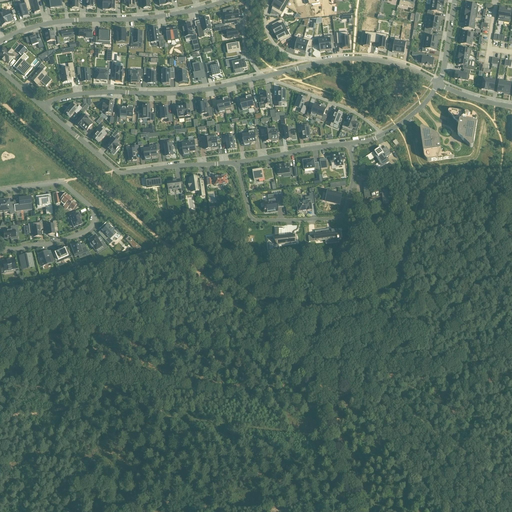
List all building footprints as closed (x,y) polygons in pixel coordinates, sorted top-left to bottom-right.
[(23,0),(24,5),(19,6),(22,18),(29,17),(27,13),(30,12),(26,0),(23,0)] [(30,0),(26,0),(30,12),(31,12),(30,11),(33,10),(34,14),(40,12),(37,0),(31,2),(30,0)] [(78,0),(71,0),(72,9),(79,9),(78,0)] [(149,0),(142,0),(144,9),(150,9),(149,0)] [(275,1),(271,6),(272,7),(274,8),(273,11),(280,15),(280,16),(281,16),(286,7),(275,1)] [(442,14),(443,8),(443,7),(430,5),(429,11),(428,11),(427,14),(433,15),(434,12),(442,14)] [(504,23),(506,10),(506,9),(500,8),(498,22),(504,23)] [(228,13),(223,13),(225,25),(235,23),(234,20),(238,19),(238,16),(239,16),(238,11),(234,12),(234,10),(228,11),(228,13)] [(477,19),(478,12),(466,11),(466,10),(465,17),(466,17),(475,18),(477,19)] [(8,11),(2,14),(7,25),(13,22),(8,11)] [(439,26),(440,20),(433,18),(433,15),(427,14),(427,18),(429,18),(428,24),(439,26)] [(202,25),(197,26),(199,38),(204,37),(203,32),(211,30),(209,18),(201,20),(202,25)] [(272,28),(271,29),(275,35),(286,29),(282,20),(273,24),(274,27),(272,28)] [(438,32),(439,26),(428,24),(426,23),(424,33),(430,34),(431,30),(438,32)] [(190,24),(182,25),(186,40),(190,39),(191,41),(192,41),(193,46),(198,45),(196,33),(192,33),(192,32),(193,32),(192,28),(191,28),(190,24)] [(170,28),(166,28),(167,42),(172,41),(171,37),(174,37),(175,41),(179,40),(176,27),(172,28),(172,29),(170,29),(170,28)] [(231,27),(221,29),(222,35),(227,34),(228,39),(238,38),(237,31),(231,32),(231,27)] [(152,29),(149,29),(151,43),(159,42),(160,48),(164,47),(163,36),(159,37),(159,36),(159,33),(158,33),(158,28),(155,28),(152,29)] [(286,29),(275,35),(278,41),(280,40),(282,42),(291,37),(286,29)] [(80,31),(80,37),(86,37),(86,39),(92,39),(91,43),(94,44),(95,37),(92,37),(92,32),(91,32),(91,30),(86,30),(86,31),(80,31)] [(96,37),(95,44),(104,44),(104,42),(110,42),(111,31),(99,30),(99,37),(96,37)] [(54,31),(45,33),(47,43),(55,41),(55,46),(60,45),(59,38),(55,38),(54,31)] [(62,37),(59,37),(60,43),(64,43),(63,38),(74,36),(73,31),(61,33),(62,37)] [(118,40),(117,40),(117,45),(129,44),(130,38),(126,38),(126,31),(118,31),(118,40)] [(131,37),(131,47),(138,48),(138,44),(142,44),(142,32),(134,32),(134,38),(131,37)] [(364,36),(363,42),(364,43),(363,47),(370,48),(370,43),(375,43),(376,33),(365,32),(365,36),(364,36)] [(348,33),(336,33),(337,45),(341,44),(342,44),(342,49),(349,49),(349,44),(350,44),(349,36),(348,36),(348,33)] [(376,33),(375,43),(379,44),(378,49),(385,50),(387,35),(376,33)] [(437,39),(430,38),(431,35),(425,34),(423,43),(436,45),(437,44),(438,44),(438,40),(437,40),(437,39)] [(33,36),(24,39),(24,40),(26,39),(27,44),(32,43),(33,46),(38,44),(39,49),(44,47),(41,39),(37,40),(36,37),(34,37),(33,36)] [(333,36),(324,37),(326,51),(332,50),(331,44),(334,43),(333,36)] [(295,37),(293,43),(296,44),(294,50),(300,52),(304,38),(303,39),(295,37)] [(324,39),(315,40),(316,46),(319,45),(320,52),(326,51),(324,37),(324,39)] [(304,38),(300,52),(306,53),(308,47),(311,48),(313,41),(304,38)] [(391,39),(390,46),(393,46),(392,53),(398,54),(400,40),(395,39),(394,40),(391,39)] [(400,40),(398,54),(404,55),(405,48),(409,49),(410,43),(401,41),(401,40),(400,40)] [(436,51),(437,45),(436,45),(423,43),(422,52),(428,53),(428,50),(436,51)] [(227,52),(226,53),(226,58),(234,57),(234,54),(241,52),(239,44),(226,46),(227,52)] [(23,46),(17,52),(21,55),(26,49),(23,46)] [(0,52),(0,56),(2,58),(1,59),(5,62),(5,61),(8,64),(14,57),(11,54),(13,52),(10,49),(8,52),(4,49),(0,53),(0,52)] [(47,52),(38,57),(43,61),(49,57),(47,52)] [(426,55),(413,53),(412,56),(420,57),(419,64),(425,65),(429,66),(433,66),(434,59),(426,58),(426,55)] [(25,54),(17,63),(21,66),(17,70),(25,77),(33,69),(25,62),(29,58),(25,54)] [(235,59),(226,61),(227,65),(233,64),(235,74),(240,73),(240,70),(247,68),(246,63),(245,63),(244,61),(236,62),(235,59)] [(472,67),(472,62),(468,61),(459,60),(458,60),(458,65),(463,66),(463,69),(474,71),(474,67),(472,67)] [(69,69),(61,70),(63,83),(71,82),(71,76),(73,76),(75,76),(73,63),(68,64),(69,69)] [(113,63),(113,74),(116,74),(115,81),(122,82),(123,77),(124,77),(124,72),(123,72),(123,68),(117,67),(117,64),(113,63)] [(203,63),(191,66),(194,79),(198,78),(198,81),(201,80),(200,74),(205,73),(203,63)] [(210,63),(206,64),(207,73),(211,72),(212,77),(220,75),(218,63),(210,65),(210,63)] [(42,64),(29,79),(31,78),(32,79),(31,81),(32,80),(38,86),(41,82),(46,87),(48,85),(47,85),(50,81),(46,77),(47,75),(43,71),(45,69),(41,65),(42,65),(42,64)] [(81,67),(77,68),(78,76),(80,75),(80,78),(81,78),(82,82),(90,82),(90,76),(92,76),(91,70),(89,70),(81,71),(81,67)] [(162,76),(162,80),(162,85),(166,85),(166,84),(169,84),(169,79),(170,79),(175,79),(174,68),(170,68),(170,71),(162,71),(162,76)] [(97,72),(96,80),(101,80),(101,81),(103,81),(108,81),(108,69),(103,69),(103,72),(97,72)] [(144,69),(144,75),(148,75),(147,83),(155,84),(155,73),(151,73),(151,69),(144,69)] [(130,72),(130,76),(131,77),(131,84),(139,84),(139,77),(143,77),(143,70),(138,70),(138,72),(130,72)] [(468,81),(469,75),(470,75),(470,71),(464,70),(463,74),(456,73),(455,79),(458,80),(462,81),(462,80),(468,81)] [(187,71),(178,72),(179,84),(181,84),(187,83),(187,71)] [(275,98),(275,106),(281,106),(281,103),(286,103),(286,90),(283,90),(283,89),(282,89),(282,90),(278,90),(278,98),(275,98)] [(262,104),(260,104),(260,109),(265,108),(265,105),(271,104),(270,94),(263,95),(264,97),(261,97),(261,98),(260,98),(261,102),(262,102),(262,104)] [(252,96),(245,98),(246,100),(248,110),(254,109),(254,110),(258,109),(257,103),(253,104),(252,96)] [(299,97),(295,107),(299,109),(298,112),(304,114),(306,108),(303,106),(306,100),(302,98),(303,98),(301,98),(299,97)] [(229,98),(222,100),(223,101),(225,112),(225,111),(231,110),(231,112),(235,111),(234,105),(230,106),(229,98)] [(241,107),(238,107),(239,114),(243,113),(242,111),(248,110),(246,100),(240,101),(241,107)] [(103,105),(102,110),(103,110),(103,111),(106,112),(105,115),(108,115),(112,116),(112,111),(113,103),(107,103),(107,102),(103,101),(103,105)] [(218,108),(215,109),(216,115),(226,113),(225,111),(225,112),(223,101),(217,103),(218,108)] [(68,109),(65,113),(67,114),(66,115),(67,116),(68,115),(70,118),(75,112),(78,114),(82,109),(80,107),(74,102),(70,107),(69,106),(67,108),(68,109)] [(202,102),(200,103),(201,115),(206,114),(206,117),(212,116),(211,108),(208,109),(207,102),(203,102),(202,102)] [(87,104),(80,112),(83,115),(90,107),(87,104)] [(309,109),(307,115),(316,119),(316,118),(320,107),(314,105),(312,111),(309,109)] [(320,107),(316,118),(316,119),(322,121),(321,121),(325,122),(327,116),(324,115),(326,108),(320,105),(320,107)] [(127,109),(126,119),(127,119),(132,120),(132,122),(136,123),(136,115),(133,115),(134,107),(127,107),(127,109)] [(143,107),(143,119),(148,119),(148,121),(154,121),(154,114),(150,114),(150,107),(147,107),(145,107),(143,107)] [(117,113),(117,120),(126,121),(127,119),(126,119),(127,109),(121,108),(121,114),(117,113)] [(161,113),(159,114),(160,117),(161,117),(161,120),(166,119),(166,122),(172,122),(172,115),(168,115),(168,108),(164,108),(163,108),(163,109),(160,109),(161,113)] [(420,130),(420,131),(421,134),(424,157),(424,158),(424,159),(425,159),(425,160),(426,161),(427,161),(428,162),(429,162),(430,162),(453,158),(468,156),(469,156),(470,155),(471,155),(471,154),(472,154),(472,153),(472,152),(473,146),(477,120),(477,119),(477,118),(477,117),(476,116),(475,115),(474,115),(473,114),(472,114),(450,111),(449,111),(448,111),(448,112),(448,113),(448,114),(449,114),(447,125),(435,131),(430,132),(424,129),(423,129),(422,129),(421,129),(420,130)] [(330,118),(327,125),(333,127),(334,125),(338,126),(339,122),(341,123),(342,120),(341,119),(342,115),(340,114),(340,113),(339,113),(335,112),(333,119),(330,118)] [(85,114),(77,124),(82,128),(90,118),(85,114)] [(90,118),(82,128),(82,129),(85,132),(86,131),(86,132),(95,122),(90,118)] [(344,123),(342,128),(343,128),(352,131),(353,128),(355,129),(357,130),(359,124),(357,123),(358,123),(355,122),(356,120),(350,118),(347,124),(344,123)] [(98,133),(94,138),(96,140),(96,141),(97,142),(98,141),(99,143),(107,134),(103,131),(105,129),(101,125),(96,130),(98,133)] [(309,125),(298,126),(299,133),(302,133),(303,140),(307,139),(307,140),(308,139),(310,139),(310,134),(311,134),(311,130),(309,130),(309,125)] [(276,128),(270,129),(270,130),(272,141),(273,141),(273,142),(278,141),(277,140),(278,140),(276,128)] [(265,129),(260,130),(261,136),(265,135),(266,142),(272,141),(270,130),(265,131),(265,129)] [(291,129),(285,130),(286,140),(292,139),(292,138),(295,137),(294,131),(291,131),(291,129)] [(258,130),(248,131),(248,133),(250,143),(256,142),(255,137),(258,136),(258,130)] [(242,132),(239,132),(239,139),(243,138),(244,146),(250,145),(250,143),(248,133),(242,134),(242,132)] [(233,135),(223,136),(223,143),(227,143),(228,150),(231,149),(231,150),(233,150),(233,149),(235,149),(234,144),(236,144),(235,140),(234,141),(233,135)] [(115,138),(107,148),(112,152),(113,150),(115,152),(116,152),(119,149),(119,148),(120,147),(118,145),(120,143),(115,138)] [(197,139),(188,140),(188,144),(190,153),(196,152),(195,146),(198,145),(197,139)] [(171,141),(161,143),(162,149),(165,149),(166,156),(170,156),(171,156),(171,155),(173,155),(173,150),(174,150),(174,147),(172,147),(171,141)] [(182,141),(178,142),(179,148),(183,147),(184,155),(190,154),(190,153),(188,144),(182,145),(182,141)] [(156,146),(150,147),(151,158),(152,157),(157,157),(157,151),(159,151),(160,150),(159,144),(156,145),(156,146)] [(132,150),(128,150),(129,161),(132,161),(133,161),(137,160),(136,153),(139,153),(138,147),(138,146),(134,146),(132,147),(132,150)] [(144,146),(140,147),(141,153),(144,153),(145,160),(152,159),(151,158),(150,147),(144,148),(144,146)] [(380,148),(372,152),(375,157),(377,156),(382,163),(388,159),(386,158),(391,155),(389,152),(385,155),(380,148)] [(344,161),(344,156),(342,156),(342,155),(336,156),(337,156),(331,157),(332,163),(337,163),(337,167),(343,166),(342,161),(344,161)] [(314,163),(314,160),(303,161),(304,170),(314,169),(315,171),(320,171),(319,163),(314,163)] [(297,177),(296,168),(292,168),(292,169),(289,169),(289,165),(288,165),(281,166),(277,166),(277,167),(278,175),(278,176),(283,176),(283,174),(289,174),(290,174),(290,173),(292,173),(293,177),(297,177)] [(269,179),(273,179),(273,171),(268,172),(268,169),(253,171),(254,181),(259,180),(259,183),(269,181),(269,179)] [(226,176),(213,177),(214,185),(222,184),(222,186),(227,185),(227,184),(226,176)] [(199,182),(198,177),(189,179),(190,183),(189,183),(190,188),(192,188),(193,192),(198,191),(199,195),(204,194),(203,181),(199,182)] [(147,181),(146,181),(147,187),(147,188),(162,186),(162,184),(161,179),(156,180),(156,179),(147,180),(147,181)] [(180,182),(180,181),(176,181),(176,180),(173,180),(173,181),(168,182),(169,190),(180,188),(181,192),(184,191),(183,182),(180,182)] [(387,189),(364,192),(365,201),(365,200),(382,198),(383,206),(389,205),(387,189)] [(328,193),(326,201),(339,205),(341,199),(341,196),(339,196),(328,193)] [(310,202),(297,203),(298,212),(303,211),(306,211),(307,211),(312,211),(311,204),(314,204),(313,194),(309,194),(310,202)] [(73,201),(65,195),(60,200),(62,202),(61,203),(64,206),(65,205),(68,207),(69,206),(72,209),(76,205),(72,202),(73,201)] [(264,202),(265,213),(277,211),(277,207),(283,206),(281,195),(272,197),(272,201),(264,202)] [(48,215),(53,214),(51,205),(50,205),(49,198),(44,199),(44,196),(36,197),(37,208),(45,207),(45,209),(49,209),(49,212),(48,213),(48,215)] [(20,205),(14,206),(15,212),(15,211),(31,209),(31,210),(30,197),(19,199),(20,205)] [(5,200),(2,200),(4,213),(10,212),(10,215),(15,214),(13,204),(9,205),(8,200),(5,201),(5,200)] [(75,215),(74,212),(68,215),(70,218),(72,222),(71,222),(74,228),(82,225),(79,218),(80,218),(78,214),(75,215)] [(57,221),(53,222),(53,224),(49,224),(49,225),(44,226),(45,232),(47,232),(48,235),(49,235),(49,236),(53,236),(53,235),(54,234),(54,231),(58,230),(57,221)] [(39,223),(39,226),(32,227),(32,224),(28,225),(29,232),(32,231),(33,238),(41,237),(40,229),(43,229),(42,223),(39,223)] [(17,226),(11,227),(11,230),(7,231),(7,232),(3,232),(4,239),(7,238),(7,239),(8,238),(11,238),(11,240),(16,239),(15,233),(18,233),(17,226)] [(107,226),(106,226),(104,228),(104,229),(102,231),(103,233),(100,235),(109,245),(115,239),(113,237),(117,233),(113,229),(112,231),(107,226)] [(274,238),(273,238),(274,238),(277,238),(278,245),(296,243),(294,235),(278,237),(278,229),(285,229),(278,229),(274,229),(274,238)] [(331,229),(315,231),(315,232),(316,235),(317,241),(325,240),(339,239),(339,238),(339,237),(341,237),(340,231),(342,231),(342,230),(331,232),(331,230),(331,229)] [(90,239),(88,241),(91,244),(89,245),(92,248),(93,248),(95,251),(102,247),(103,249),(106,247),(103,241),(100,243),(95,236),(93,237),(93,236),(89,239),(90,239)] [(89,253),(84,244),(79,246),(78,243),(71,246),(71,247),(70,247),(72,253),(73,252),(75,257),(83,254),(83,255),(89,253)] [(55,254),(53,255),(55,261),(64,258),(65,260),(72,258),(68,249),(65,250),(64,249),(61,250),(54,253),(55,254)] [(47,252),(38,255),(40,259),(38,259),(40,263),(41,262),(42,266),(54,262),(52,256),(49,257),(47,252)] [(31,255),(19,258),(21,268),(33,265),(31,255)] [(13,259),(2,261),(3,266),(0,266),(0,268),(1,275),(5,274),(5,271),(15,269),(16,272),(16,273),(19,273),(18,269),(15,269),(13,259)]
